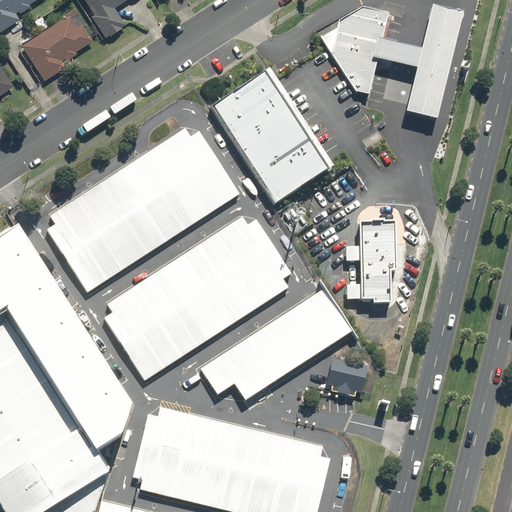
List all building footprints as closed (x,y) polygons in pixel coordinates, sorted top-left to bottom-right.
[(0,0),(0,34),(1,36),(22,22),(18,16),(41,0),(0,0)] [(85,0),(95,15),(92,17),(108,41),(129,27),(117,9),(131,0),(85,0)] [(368,96),(387,18),(361,10),(317,40),(324,51),(354,93),(368,96)] [(430,124),(457,18),(427,11),(400,116),(430,124)] [(70,16),(23,47),(46,82),(69,68),(66,64),(79,55),(78,53),(95,42),(84,25),(79,29),(70,16)] [(0,107),(3,106),(0,101),(0,98),(16,88),(0,64),(0,107)] [(279,205),(336,168),(331,160),(279,81),(273,71),(215,108),(279,205)] [(88,292),(243,195),(203,133),(195,138),(189,130),(53,216),(58,225),(49,231),(88,292)] [(251,227),(244,217),(109,302),(116,314),(108,318),(148,380),(291,290),(285,281),(294,275),(260,221),(251,227)] [(397,272),(397,223),(363,224),(364,305),(393,305),(393,272),(397,272)] [(0,511),(96,511),(108,470),(96,452),(119,437),(127,408),(16,230),(0,239),(0,511)] [(357,334),(329,290),(203,369),(220,396),(236,385),(247,403),(357,334)] [(371,368),(333,359),(327,384),(365,393),(371,368)] [(141,492),(226,511),(320,511),(333,460),(324,458),(326,447),(161,408),(159,418),(149,416),(134,479),(144,481),(141,492)] [(143,511),(103,502),(100,511),(143,511)]
